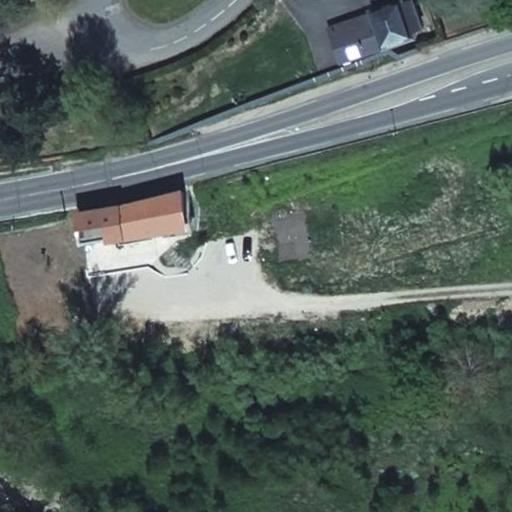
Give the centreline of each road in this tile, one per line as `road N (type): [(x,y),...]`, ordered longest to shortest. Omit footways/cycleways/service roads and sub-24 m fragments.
road 1 (primary): [(0,201),(149,172),(511,63)]
road 2 (residential): [(233,0),(204,26),(152,44),(70,44)]
